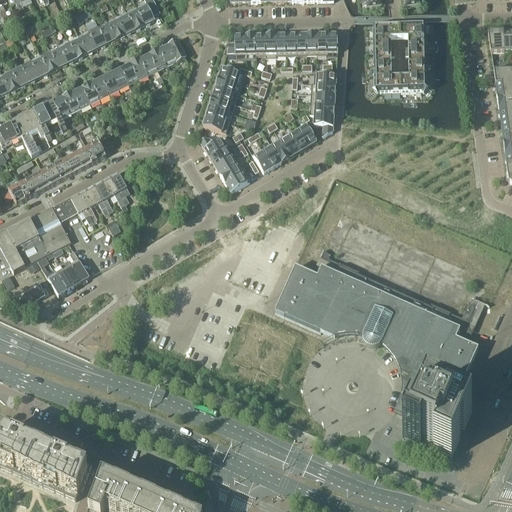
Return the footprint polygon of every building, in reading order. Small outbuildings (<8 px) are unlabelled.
[(17,0),(6,0),(8,2),(11,8),(15,6),(16,8),(21,6),(17,0)] [(146,7),(136,12),(144,28),(146,27),(148,28),(151,26),(151,25),(155,23),(152,18),(159,14),(152,0),(148,0),(144,2),(146,7)] [(380,0),(365,0),(367,11),(381,9),(380,0)] [(418,0),(404,0),(406,10),(420,8),(418,0)] [(65,24),(73,21),(69,12),(61,16),(65,24)] [(82,12),(72,16),(74,21),(77,20),(80,18),(84,16),(82,12)] [(132,13),(127,16),(135,33),(137,32),(138,33),(141,31),(142,30),(144,28),(136,12),(132,13)] [(127,16),(117,21),(125,38),(127,37),(129,37),(131,36),(132,35),(135,33),(127,16)] [(117,21),(108,26),(116,42),(121,40),(122,41),(125,39),(125,38),(117,21)] [(108,26),(98,31),(106,47),(111,45),(113,45),(115,44),(116,42),(108,26)] [(28,38),(39,33),(37,28),(33,27),(28,29),(26,33),(28,38)] [(403,27),(399,28),(399,41),(416,40),(425,40),(425,27),(412,27),(408,27),(403,27)] [(386,28),(373,28),(373,41),(383,41),(399,41),(399,28),(395,28),(390,28),(386,28)] [(53,36),(52,36),(50,30),(49,29),(40,34),(43,41),(53,36)] [(98,31),(88,35),(97,52),(101,50),(103,50),(105,49),(106,47),(98,31)] [(511,34),(501,35),(501,56),(511,55),(511,34)] [(88,35),(79,40),(87,57),(88,56),(90,57),(93,55),(94,53),(97,52),(88,35)] [(501,35),(488,35),(491,56),(501,56),(501,35)] [(317,59),(316,37),(316,36),(306,37),(307,59),(317,59)] [(327,58),(326,36),(316,37),(317,59),(327,58)] [(338,56),(337,36),(326,36),(327,58),(327,61),(337,61),(338,56)] [(277,59),(276,38),(276,37),(265,38),(266,60),(265,60),(265,62),(277,62),(277,59)] [(286,59),(286,37),(276,38),(277,59),(286,59)] [(297,59),(296,37),(286,37),(286,59),(297,59)] [(307,59),(306,37),(296,37),(297,59),(307,59)] [(246,62),(245,38),(234,38),(235,47),(230,47),(226,56),(227,56),(235,56),(235,63),(246,62)] [(256,60),(255,38),(245,38),(246,62),(256,62),(256,60)] [(266,60),(265,38),(255,38),(256,60),(265,60),(266,60)] [(7,50),(11,48),(15,47),(12,40),(4,43),(5,44),(7,50)] [(79,40),(69,45),(77,62),(79,61),(80,61),(83,60),(84,58),(87,57),(79,40)] [(416,47),(408,47),(408,50),(408,54),(426,54),(425,40),(416,40),(416,47)] [(373,41),(373,55),(391,55),(391,50),(391,47),(383,47),(383,41),(373,41)] [(177,44),(169,48),(177,65),(185,61),(186,61),(177,44)] [(69,45),(59,50),(68,67),(69,66),(71,66),(73,65),(74,63),(77,62),(69,45)] [(159,53),(167,70),(177,65),(169,48),(165,50),(163,49),(160,51),(159,53)] [(59,50),(50,54),(58,71),(63,69),(64,69),(67,68),(68,67),(59,50)] [(150,57),(149,57),(158,74),(167,70),(159,53),(156,54),(153,54),(150,56),(150,57)] [(50,54),(40,59),(49,76),(53,74),(55,74),(58,73),(58,71),(50,54)] [(426,54),(408,54),(408,59),(408,62),(416,62),(416,67),(426,66),(426,54)] [(391,55),(373,55),(374,68),(384,67),(384,62),(391,62),(391,59),(391,55)] [(140,61),(140,62),(148,79),(155,76),(157,81),(156,81),(159,86),(163,84),(158,74),(149,57),(145,59),(144,59),(140,61)] [(40,59),(30,64),(39,81),(43,79),(45,79),(48,77),(49,76),(40,59)] [(131,67),(130,67),(139,84),(148,79),(140,62),(136,64),(134,63),(131,65),(131,67)] [(30,64),(21,69),(29,86),(30,85),(32,85),(35,84),(36,82),(39,81),(30,64)] [(426,66),(416,67),(416,80),(417,94),(422,94),(423,95),(428,91),(426,89),(426,68),(426,66)] [(121,72),(120,72),(129,89),(139,84),(130,67),(127,69),(125,68),(122,70),(121,72)] [(374,91),(373,92),(378,97),(379,95),(384,95),(384,81),(384,67),(374,68),(374,69),(374,81),(374,90),(374,91)] [(21,69),(11,74),(20,90),(21,90),(23,90),(25,89),(26,87),(29,86),(21,69)] [(245,77),(239,75),(222,70),(219,80),(242,88),(245,78),(245,77)] [(115,73),(110,76),(119,93),(129,89),(120,72),(117,74),(115,73)] [(511,73),(494,74),(496,87),(511,84),(511,73)] [(11,74),(2,78),(10,95),(12,94),(13,95),(16,93),(17,92),(20,90),(11,74)] [(105,79),(101,81),(110,98),(119,93),(110,76),(106,78),(105,79)] [(336,88),(336,78),(314,77),(314,87),(336,88)] [(2,78),(0,79),(0,98),(1,100),(5,98),(7,98),(10,96),(10,95),(2,78)] [(239,97),(242,88),(219,80),(215,90),(216,90),(239,97)] [(394,80),(384,81),(384,95),(391,95),(400,95),(400,90),(400,86),(400,80),(394,80)] [(406,80),(400,80),(400,86),(400,90),(400,95),(409,95),(417,94),(416,80),(406,80)] [(96,84),(92,86),(100,103),(110,98),(101,81),(99,81),(96,82),(96,84)] [(511,84),(496,87),(497,97),(496,97),(496,98),(511,95),(511,84)] [(86,89),(82,91),(90,107),(100,103),(92,86),(91,85),(86,87),(86,89)] [(336,88),(314,87),(311,87),(311,97),(335,99),(336,89),(336,88)] [(76,94),(72,96),(81,112),(90,107),(82,91),(80,90),(77,92),(76,94)] [(235,107),(239,97),(216,90),(212,100),(235,107)] [(67,98),(63,100),(71,117),(81,112),(72,96),(70,95),(67,97),(67,98)] [(511,95),(496,98),(498,109),(511,107),(511,95)] [(334,109),(335,99),(311,97),(310,107),(334,109)] [(57,104),(54,105),(62,121),(71,117),(63,100),(61,100),(58,102),(57,104)] [(232,117),(235,107),(212,100),(209,109),(232,117)] [(50,106),(43,109),(51,126),(57,123),(62,135),(63,135),(67,133),(64,125),(62,121),(54,105),(51,107),(50,106)] [(334,109),(310,107),(309,118),(314,118),(334,120),(334,119),(334,109)] [(511,107),(498,109),(498,110),(499,110),(500,121),(511,118),(511,107)] [(38,114),(34,115),(46,138),(48,144),(52,142),(46,129),(51,126),(43,109),(38,111),(38,114)] [(113,114),(110,109),(104,111),(107,117),(113,114)] [(229,126),(232,117),(209,109),(206,119),(229,126)] [(18,122),(14,125),(14,126),(24,146),(30,157),(31,161),(39,156),(32,140),(39,137),(41,141),(46,138),(34,115),(30,118),(27,117),(19,121),(18,122)] [(333,134),(334,120),(314,118),(313,129),(323,129),(323,140),(323,141),(333,135),(333,134)] [(511,118),(500,121),(502,132),(511,130),(511,118)] [(226,137),(229,126),(206,119),(203,129),(226,137)] [(9,126),(3,129),(12,145),(15,151),(24,146),(14,126),(10,128),(9,126)] [(317,144),(305,126),(296,131),(308,150),(317,144)] [(0,147),(2,150),(12,145),(3,129),(0,130),(0,147)] [(92,134),(90,130),(83,134),(85,138),(92,134)] [(511,130),(502,132),(503,143),(511,141),(511,130)] [(308,150),(296,131),(288,137),(299,155),(308,150)] [(299,155),(288,137),(279,142),(290,161),(299,155)] [(77,142),(75,138),(68,142),(70,147),(77,142)] [(209,161),(228,150),(223,141),(212,147),(209,142),(209,141),(199,143),(209,161)] [(511,141),(503,143),(504,155),(511,153),(511,141)] [(63,151),(70,147),(68,142),(61,147),(63,151)] [(290,161),(279,142),(270,147),(281,166),(282,166),(290,161)] [(86,150),(95,165),(106,159),(101,150),(102,149),(102,147),(102,146),(101,144),(99,144),(98,144),(86,150)] [(281,166),(270,147),(261,152),(273,171),(281,166)] [(95,165),(86,150),(75,156),(84,171),(95,165)] [(215,170),(233,158),(228,150),(209,161),(215,170)] [(56,155),(53,151),(46,155),(49,159),(56,155)] [(273,171),(261,152),(252,158),(264,177),(273,171)] [(41,163),(49,159),(46,155),(39,159),(41,163)] [(84,171),(75,156),(64,162),(72,177),(84,171)] [(220,178),(239,167),(233,158),(215,170),(220,178)] [(64,162),(53,168),(61,183),(72,177),(64,162)] [(34,168),(31,163),(24,168),(27,172),(34,168)] [(225,187),(244,176),(239,167),(220,178),(220,179),(225,187)] [(20,176),(27,172),(24,168),(17,172),(20,176)] [(61,183),(53,168),(42,174),(50,189),(61,183)] [(50,189),(42,174),(31,180),(39,195),(50,189)] [(118,175),(110,180),(125,208),(129,206),(126,199),(130,197),(124,187),(119,176),(118,175)] [(231,196),(250,185),(244,176),(225,187),(231,196)] [(31,180),(19,186),(28,201),(39,195),(31,180)] [(110,180),(102,184),(111,200),(115,198),(121,210),(125,208),(110,180)] [(102,184),(94,188),(109,216),(113,214),(107,202),(111,200),(102,184)] [(28,201),(19,186),(8,192),(11,197),(13,201),(17,208),(28,201)] [(94,188),(86,193),(95,208),(98,207),(105,219),(109,216),(94,188)] [(11,197),(8,192),(1,196),(4,200),(11,197)] [(86,193),(78,197),(93,225),(97,223),(91,211),(95,208),(86,193)] [(13,201),(11,197),(4,200),(6,205),(13,201)] [(78,197),(70,201),(78,216),(78,217),(82,215),(89,227),(93,225),(78,197)] [(53,210),(0,238),(0,251),(14,277),(37,264),(45,260),(53,256),(61,251),(67,249),(69,247),(71,246),(60,225),(78,216),(70,201),(69,202),(53,211),(53,210)] [(113,239),(116,237),(119,236),(120,235),(116,227),(109,231),(113,239)] [(61,251),(53,256),(55,259),(55,260),(63,255),(61,251)] [(294,267),(273,314),(321,336),(335,342),(335,341),(336,341),(338,340),(339,340),(341,340),(342,339),(344,339),(345,339),(347,339),(348,338),(350,338),(351,338),(353,338),(354,338),(362,339),(362,340),(362,341),(362,342),(362,343),(362,344),(363,344),(363,345),(363,346),(364,347),(364,348),(365,349),(366,349),(366,350),(367,350),(368,351),(369,351),(370,351),(370,352),(371,352),(372,352),(373,352),(374,352),(375,352),(376,351),(377,351),(378,350),(379,350),(379,349),(380,349),(380,348),(381,348),(387,353),(388,354),(389,355),(390,356),(391,357),(392,358),(393,360),(394,361),(394,362),(395,363),(396,365),(396,366),(397,367),(398,369),(398,370),(399,372),(399,373),(400,374),(400,376),(400,377),(401,379),(401,380),(446,397),(448,393),(457,397),(479,349),(457,339),(460,332),(471,337),(485,307),(471,301),(462,321),(328,262),(330,258),(326,255),(322,253),(316,268),(319,269),(316,277),(294,267)] [(74,256),(69,258),(74,266),(71,268),(82,286),(89,281),(74,256)] [(63,264),(59,266),(61,269),(74,290),(82,286),(71,268),(68,264),(64,266),(63,264)] [(28,271),(31,276),(39,271),(36,266),(28,271)] [(44,268),(41,270),(44,275),(44,276),(59,299),(66,295),(53,274),(50,276),(48,273),(47,274),(44,268)] [(61,269),(53,274),(66,295),(74,290),(61,269)] [(15,289),(9,279),(2,283),(7,293),(15,289)] [(37,288),(16,300),(17,302),(16,304),(19,310),(21,310),(23,311),(30,307),(31,308),(36,304),(44,299),(48,296),(45,290),(40,293),(37,288)] [(397,408),(394,416),(410,423),(402,441),(420,449),(423,443),(434,449),(433,451),(451,460),(455,451),(459,441),(458,441),(460,435),(462,431),(464,432),(467,424),(472,414),(453,406),(453,408),(443,404),(444,402),(446,397),(401,380),(401,382),(401,383),(401,385),(401,386),(402,387),(402,389),(401,390),(401,392),(401,393),(401,395),(401,397),(400,398),(400,400),(400,401),(399,402),(399,404),(398,405),(398,407),(397,408)] [(88,471),(2,433),(0,437),(0,469),(76,503),(88,471)] [(179,511),(102,478),(98,491),(89,511),(179,511)]
